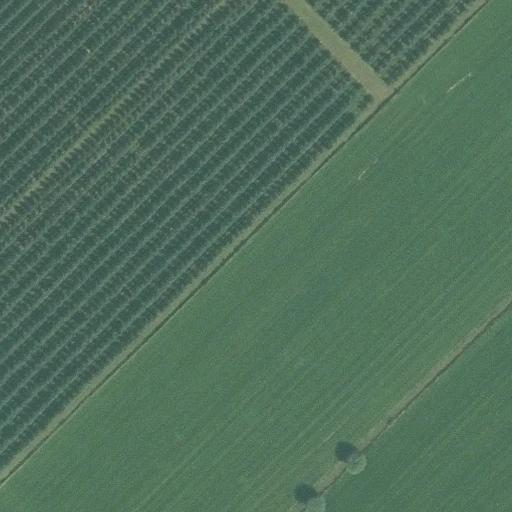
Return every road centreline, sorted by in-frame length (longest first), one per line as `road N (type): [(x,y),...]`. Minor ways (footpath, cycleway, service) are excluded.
road 1 (track): [(216,0),(0,209)]
road 2 (track): [(291,0),(379,91)]
